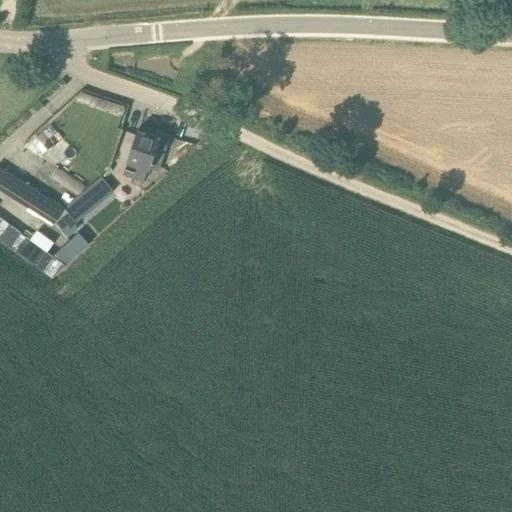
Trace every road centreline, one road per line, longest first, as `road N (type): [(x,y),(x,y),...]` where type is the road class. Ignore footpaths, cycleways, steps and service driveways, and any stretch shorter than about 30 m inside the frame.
road 1 (unclassified): [(56,41),(303,25),(511,36)]
road 2 (track): [(182,107),(312,171),(511,250)]
road 3 (unclassified): [(56,41),(77,72),(182,107)]
